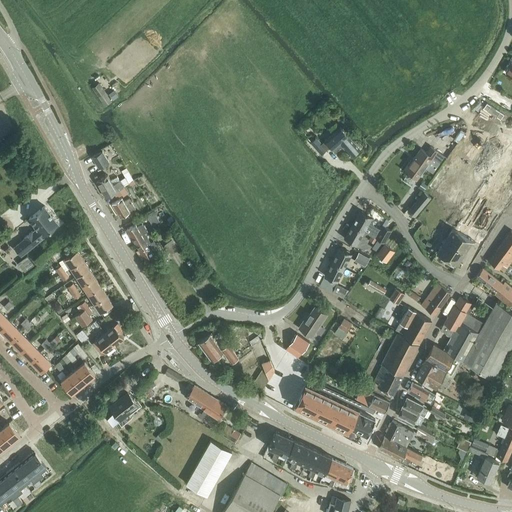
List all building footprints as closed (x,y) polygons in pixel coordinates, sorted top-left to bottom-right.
[(105,105),(112,100),(99,82),(92,87),(105,105)] [(113,90),(109,93),(113,99),(118,96),(113,90)] [(351,156),(360,149),(341,126),(325,139),(333,150),(341,143),(351,156)] [(321,154),(327,149),(317,137),(310,142),(321,154)] [(502,149),(505,143),(496,137),(492,143),(502,149)] [(460,225),(456,231),(472,241),(481,247),(511,196),(511,143),(511,142),(471,207),(466,204),(460,213),(466,216),(461,223),(459,222),(458,224),(460,225)] [(407,172),(407,173),(410,175),(410,174),(417,179),(433,158),(439,163),(444,156),(437,151),(440,147),(435,143),(432,147),(427,154),(421,149),(411,161),(410,160),(403,169),(407,172)] [(92,157),(99,168),(109,162),(102,151),(92,157)] [(107,175),(97,182),(106,197),(113,192),(117,198),(123,194),(124,196),(128,193),(124,187),(125,187),(124,186),(134,179),(129,171),(123,174),(125,177),(120,180),(117,175),(110,180),(107,175)] [(423,182),(419,187),(424,191),(428,185),(423,182)] [(415,217),(431,198),(424,192),(408,212),(415,217)] [(119,218),(135,208),(128,197),(122,201),(121,198),(111,204),(119,218)] [(44,237),(43,236),(58,223),(44,206),(29,218),(37,228),(33,231),(32,231),(24,238),(25,238),(14,246),(21,255),(44,237)] [(153,210),(146,214),(152,224),(159,220),(153,210)] [(361,211),(353,224),(364,231),(370,234),(376,224),(370,220),(372,217),(361,211)] [(126,229),(135,244),(152,234),(150,231),(147,230),(143,224),(142,222),(136,225),(135,224),(126,229)] [(372,236),(377,239),(384,243),(392,231),(385,227),(387,224),(384,222),(378,233),(374,231),(371,235),(372,235),(372,236)] [(355,245),(364,231),(353,224),(344,238),(355,245)] [(436,253),(437,253),(457,266),(472,241),(456,231),(452,228),(436,253)] [(511,231),(511,230),(489,260),(489,261),(503,271),(511,259),(511,231)] [(154,237),(152,234),(135,244),(144,259),(153,253),(152,251),(156,248),(155,246),(157,246),(153,240),(154,237)] [(163,245),(170,255),(179,249),(172,239),(163,245)] [(387,261),(395,250),(385,243),(377,254),(387,261)] [(339,248),(332,262),(343,268),(351,254),(339,248)] [(63,258),(94,303),(106,295),(76,250),(63,258)] [(373,258),(370,257),(369,258),(359,252),(354,259),(367,266),(373,258)] [(27,255),(17,263),(18,264),(25,272),(34,264),(27,255)] [(336,282),(343,268),(332,262),(325,276),(336,282)] [(55,269),(59,275),(65,271),(61,265),(55,269)] [(511,306),(511,287),(504,282),(503,283),(489,272),(490,271),(485,267),(483,268),(482,268),(475,277),(495,292),(494,293),(511,306)] [(59,275),(63,281),(69,277),(65,271),(59,275)] [(384,293),(387,289),(370,279),(368,283),(366,281),(363,285),(373,291),(375,288),(384,293)] [(421,304),(435,314),(451,292),(437,282),(421,304)] [(67,287),(71,293),(77,289),(73,283),(67,287)] [(343,297),(347,289),(337,284),(333,291),(343,297)] [(71,293),(75,299),(81,295),(77,289),(71,293)] [(398,304),(404,294),(396,289),(389,299),(398,304)] [(106,295),(94,303),(100,312),(112,304),(106,295)] [(454,305),(440,330),(450,336),(443,348),(454,355),(467,362),(492,378),(511,343),(511,342),(511,312),(494,300),(483,322),(468,313),(473,305),(460,296),(454,305)] [(10,301),(4,307),(7,310),(13,305),(10,301)] [(85,301),(77,307),(80,312),(88,307),(85,301)] [(60,304),(55,308),(59,313),(63,309),(60,304)] [(312,336),(327,314),(315,306),(305,320),(304,319),(299,327),(312,336)] [(400,322),(408,326),(416,312),(408,307),(408,308),(404,306),(401,310),(405,312),(400,322)] [(92,312),(88,307),(80,312),(75,316),(82,326),(92,319),(89,315),(92,312)] [(0,328),(0,329),(8,321),(0,312),(0,328)] [(408,326),(400,322),(396,330),(419,343),(431,320),(416,312),(408,326)] [(67,313),(61,317),(65,322),(70,319),(67,313)] [(344,317),(334,333),(343,338),(353,323),(344,317)] [(0,329),(10,339),(19,331),(8,321),(0,329)] [(28,321),(23,326),(28,330),(33,325),(28,321)] [(104,333),(114,346),(123,338),(119,334),(123,331),(117,323),(104,333)] [(82,329),(76,334),(82,342),(88,337),(82,329)] [(10,339),(20,349),(29,341),(19,331),(10,339)] [(105,353),(114,346),(104,333),(92,343),(98,350),(101,348),(105,353)] [(297,333),(289,344),(302,352),(309,341),(297,333)] [(378,386),(393,394),(418,344),(397,333),(381,364),(382,364),(375,380),(379,382),(378,386)] [(231,362),(238,357),(228,344),(221,349),(210,334),(199,342),(211,360),(223,352),(231,362)] [(49,341),(44,346),(48,351),(58,341),(54,337),(49,342),(49,341)] [(20,349),(31,359),(39,351),(29,341),(20,349)] [(434,343),(415,377),(416,377),(436,388),(454,355),(443,348),(434,343)] [(78,344),(73,348),(77,353),(82,359),(87,355),(84,351),(78,344)] [(73,348),(66,355),(70,360),(77,353),(73,348)] [(49,362),(39,351),(31,359),(41,370),(49,362)] [(265,372),(259,381),(265,385),(274,370),(270,360),(262,363),(265,372)] [(76,367),(86,381),(94,374),(84,361),(76,367)] [(63,367),(59,362),(55,364),(60,370),(63,367)] [(315,363),(312,369),(321,374),(324,368),(315,363)] [(68,373),(79,387),(86,381),(76,367),(68,373)] [(181,376),(168,367),(164,373),(177,381),(181,376)] [(71,393),(79,387),(68,373),(60,380),(71,393)] [(505,373),(498,385),(502,388),(510,375),(505,373)] [(355,383),(353,387),(360,390),(362,386),(363,384),(356,380),(355,383)] [(430,403),(435,394),(412,382),(408,391),(430,403)] [(306,384),(295,406),(347,432),(350,427),(366,435),(367,436),(370,430),(372,425),(375,419),(358,410),(306,384)] [(226,404),(217,398),(195,385),(187,397),(194,401),(191,406),(196,409),(197,407),(199,408),(201,405),(204,408),(201,413),(200,412),(197,416),(202,419),(208,410),(218,417),(226,404)] [(360,390),(356,398),(365,403),(384,412),(390,401),(370,392),(369,391),(370,390),(362,386),(360,390)] [(150,388),(146,391),(149,396),(154,393),(150,388)] [(108,416),(106,417),(107,418),(112,425),(119,420),(137,406),(127,393),(109,407),(113,412),(108,416)] [(402,405),(424,416),(427,409),(421,406),(422,404),(406,396),(402,405)] [(414,421),(418,423),(416,427),(419,428),(416,433),(433,441),(435,437),(433,436),(436,430),(421,422),(424,416),(402,405),(397,414),(413,422),(414,421)] [(432,405),(429,410),(443,417),(446,412),(432,405)] [(502,419),(511,423),(511,406),(509,405),(502,419)] [(467,410),(464,417),(472,421),(476,414),(467,410)] [(475,416),(473,421),(479,424),(481,418),(475,416)] [(413,431),(393,420),(392,420),(386,432),(385,434),(406,445),(413,431)] [(1,429),(10,441),(18,435),(9,422),(1,429)] [(227,424),(221,434),(235,442),(241,433),(227,424)] [(471,444),(486,451),(486,452),(507,461),(511,448),(511,429),(501,425),(497,434),(505,437),(500,450),(497,449),(497,448),(489,444),(474,438),(471,444)] [(0,429),(0,443),(3,447),(10,441),(1,429),(0,429)] [(285,435),(276,430),(268,447),(275,450),(278,451),(285,435)] [(286,455),(294,439),(285,435),(278,451),(280,452),(286,455)] [(383,440),(379,448),(400,458),(399,459),(406,462),(409,456),(419,460),(422,453),(385,435),(383,440)] [(462,437),(457,447),(467,451),(471,442),(462,437)] [(286,455),(294,459),(296,460),(304,443),(294,439),(286,455)] [(210,440),(186,483),(207,495),(231,452),(210,440)] [(305,464),(313,448),(304,443),(296,460),(298,461),(305,464)] [(499,462),(486,457),(488,453),(470,445),(468,449),(485,457),(477,476),(490,482),(499,462)] [(305,464),(312,467),(315,468),(322,452),(314,448),(313,448),(305,464)] [(27,458),(24,460),(38,479),(43,476),(40,472),(46,467),(34,452),(33,453),(32,452),(27,457),(27,458)] [(324,473),(331,458),(332,457),(322,452),(315,468),(317,469),(324,473)] [(324,473),(333,477),(335,478),(342,463),(331,458),(324,473)] [(19,462),(13,468),(25,483),(31,479),(34,483),(38,479),(24,460),(20,463),(19,462)] [(287,511),(285,510),(283,511),(270,511),(280,494),(282,494),(288,484),(251,463),(245,473),(221,511),(287,511)] [(342,463),(335,478),(337,479),(346,483),(353,468),(342,463)] [(7,474),(3,477),(18,495),(22,492),(19,488),(25,483),(13,468),(6,473),(7,474)] [(0,494),(4,500),(10,495),(13,499),(18,495),(3,477),(0,478),(0,494)] [(347,511),(351,499),(333,495),(331,503),(330,502),(327,511),(347,511)]
